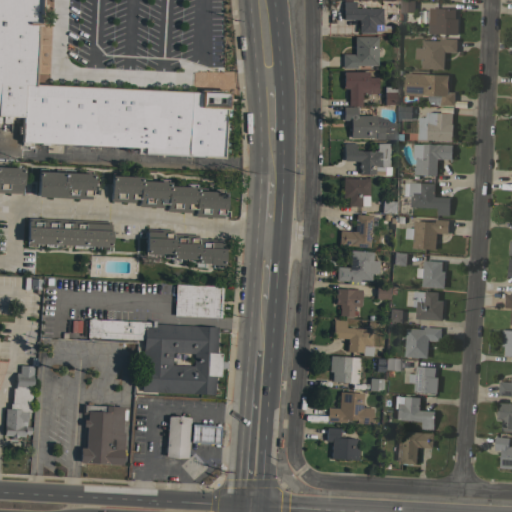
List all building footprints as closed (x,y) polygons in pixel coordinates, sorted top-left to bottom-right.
[(0,0),(40,0),(39,25),(36,25),(33,84),(198,92),(198,89),(227,91),(226,92),(228,92),(227,109),(225,109),(222,157),(137,153),(137,147),(27,142),(27,144),(21,144),(21,141),(20,141),(21,116),(10,116),(9,123),(2,122),(2,116),(0,115),(0,0)] [(414,0),(414,12),(400,12),(400,0),(414,0)] [(381,22),(382,22),(382,31),(374,31),(374,32),(357,32),(357,19),(342,19),(342,1),(354,1),(354,8),(381,8),(381,22)] [(428,7),(455,8),(454,18),(456,18),(456,34),(427,33),(428,7)] [(376,36),(376,65),(355,65),(355,67),(341,67),(341,54),(353,54),(353,36),(376,36)] [(456,38),(456,52),(444,51),(443,69),(421,68),(421,59),(414,58),(415,47),(421,47),(422,39),(439,40),(439,38),(456,38)] [(367,77),(377,77),(377,93),(360,93),(360,105),(347,105),(347,88),(342,88),(342,71),(367,71),(367,77)] [(448,74),(447,91),(454,92),(454,105),(435,104),(433,103),(433,102),(431,102),(430,102),(429,102),(428,101),(427,99),(427,95),(422,94),(422,95),(404,95),(405,72),(448,74)] [(383,86),(397,86),(397,104),(383,104),(383,86)] [(398,105),(411,106),(410,118),(397,117),(398,105)] [(394,122),(394,139),(374,139),(374,137),(348,137),(348,120),(342,120),(342,106),(356,106),(355,115),(374,115),(374,116),(376,116),(385,118),(388,122),(394,122)] [(448,113),(448,114),(448,120),(447,120),(447,123),(452,123),(451,140),(417,139),(418,117),(424,117),(425,115),(426,112),(448,113)] [(387,166),(389,166),(389,175),(382,174),(357,174),(358,161),(342,160),(343,142),(355,143),(355,150),(359,150),(373,151),(373,150),(375,150),(375,143),(388,143),(387,166)] [(413,174),(414,167),(415,167),(415,158),(412,157),(413,143),(422,144),(422,143),(437,144),(437,143),(451,144),(451,159),(436,158),(436,175),(413,174)] [(0,166),(22,168),(22,184),(20,184),(20,193),(0,192),(0,166)] [(92,174),(92,190),(91,190),(90,199),(35,196),(36,171),(92,174)] [(140,177),(140,181),(168,182),(168,186),(196,187),(196,191),(224,192),(224,209),(222,208),(222,217),(194,216),(194,212),(166,211),(166,207),(138,206),(138,202),(109,201),(110,192),(109,192),(110,175),(140,177)] [(368,178),(367,195),(360,195),(360,206),(346,206),(346,198),(341,197),(341,178),(368,178)] [(434,196),(449,197),(448,215),(436,214),(436,207),(410,206),(410,196),(403,195),(404,183),(409,183),(409,182),(434,183),(434,196)] [(381,200),(395,201),(394,213),(380,212),(381,200)] [(368,247),(337,245),(338,230),(353,231),(354,214),(370,215),(368,247)] [(25,227),(26,227),(27,218),(109,221),(109,230),(110,230),(109,247),(25,243),(25,227)] [(435,249),(411,247),(412,239),(404,238),(405,227),(413,227),(414,220),(434,222),(434,219),(448,220),(447,233),(436,233),(435,249)] [(144,237),(145,237),(146,228),(171,230),(171,233),(197,234),(196,238),(222,239),(221,248),(222,248),(221,265),(207,264),(207,263),(194,262),(194,259),(169,258),(169,254),(158,253),(158,254),(143,253),(144,237)] [(336,266),(348,267),(349,250),(372,252),(371,260),(377,261),(377,274),(370,273),(369,280),(358,279),(358,282),(335,280),(336,266)] [(393,252),(406,253),(405,265),(391,264),(393,252)] [(421,286),(422,277),(415,277),(416,267),(422,267),(423,260),(442,261),(441,271),(444,271),(443,288),(421,286)] [(174,284),(221,286),(219,317),(173,315),(174,284)] [(375,286),(389,287),(388,299),(374,298),(375,286)] [(351,316),(338,315),(338,307),(338,304),(333,304),(333,302),(334,302),(334,298),(333,298),(334,294),(335,294),(335,290),(334,290),(334,288),(353,289),(360,289),(359,307),(352,306),(351,316)] [(416,306),(404,305),(405,290),(424,291),(438,292),(437,300),(443,300),(441,320),(415,318),(416,306)] [(508,308),(508,325),(511,325),(511,295),(503,295),(502,308),(508,308)] [(388,309),(401,309),(401,322),(387,321),(388,309)] [(152,322),(152,324),(215,327),(215,330),(216,330),(215,353),(219,353),(218,376),(214,376),(213,394),(140,391),(142,339),(86,337),(86,334),(83,334),(83,329),(86,329),(86,319),(152,322)] [(349,328),(349,327),(351,327),(351,328),(371,329),(370,346),(372,346),(371,355),(361,354),(361,352),(345,351),(346,338),(331,337),(332,319),(345,320),(344,327),(349,328)] [(423,329),(423,326),(441,327),(440,341),(428,340),(426,357),(404,356),(405,328),(423,329)] [(511,355),(503,355),(504,345),(501,345),(502,329),(511,329),(511,355)] [(358,361),(364,362),(363,380),(357,379),(357,383),(330,381),(331,372),(328,371),(329,355),(358,357),(358,361)] [(384,357),(398,358),(398,360),(399,360),(398,369),(397,371),(384,370),(384,357)] [(15,436),(15,437),(11,437),(11,435),(2,435),(4,408),(8,408),(8,403),(11,403),(12,388),(14,388),(14,373),(18,373),(19,365),(32,366),(29,412),(26,411),(26,422),(21,421),(20,425),(23,425),(23,427),(29,428),(29,434),(22,433),(22,436),(15,436)] [(511,395),(497,394),(498,381),(511,382),(511,365),(511,395)] [(414,382),(408,382),(408,373),(414,374),(415,366),(435,367),(434,377),(437,377),(436,393),(413,391),(414,382)] [(382,379),(381,391),(367,390),(368,378),(382,379)] [(362,393),(360,407),(372,408),(371,424),(355,423),(356,420),(344,419),(344,422),(325,421),(326,407),(337,408),(338,391),(362,393)] [(394,419),(395,408),(393,408),(393,396),(403,396),(419,397),(418,410),(434,411),(433,428),(420,428),(420,421),(394,419)] [(511,430),(500,430),(501,419),(496,419),(497,402),(511,403),(511,430)] [(120,432),(123,432),(121,464),(78,462),(78,447),(84,447),(85,426),(81,426),(82,419),(85,420),(86,413),(80,413),(80,404),(122,406),(120,432)] [(163,458),(185,459),(186,417),(163,417),(163,458)] [(218,426),(217,445),(188,442),(190,424),(218,426)] [(330,441),(324,441),(325,427),(338,428),(337,437),(356,439),(356,449),(357,450),(356,460),(329,458),(330,441)] [(432,447),(417,446),(415,464),(399,463),(400,461),(394,460),(397,430),(433,433),(432,447)] [(500,447),(494,447),(495,436),(508,437),(508,446),(511,446),(511,468),(499,467),(500,447)]
